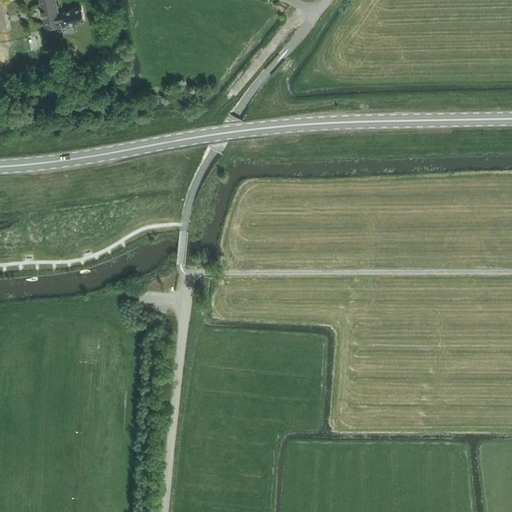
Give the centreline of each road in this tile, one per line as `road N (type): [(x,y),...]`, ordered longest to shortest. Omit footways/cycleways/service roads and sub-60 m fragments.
road 1 (trunk): [(0,166),(271,126),(511,118)]
road 2 (unclassified): [(164,511),(190,274)]
